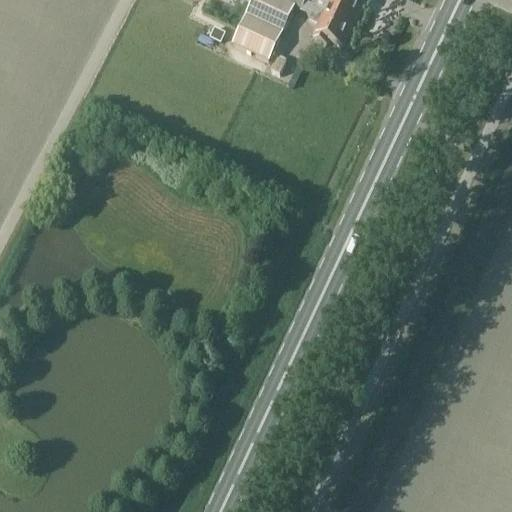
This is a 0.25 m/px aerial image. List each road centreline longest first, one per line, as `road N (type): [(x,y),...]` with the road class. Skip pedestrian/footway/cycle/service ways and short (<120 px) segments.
road 1 (secondary): [(221,511),(458,0)]
road 2 (track): [(0,246),(128,0)]
